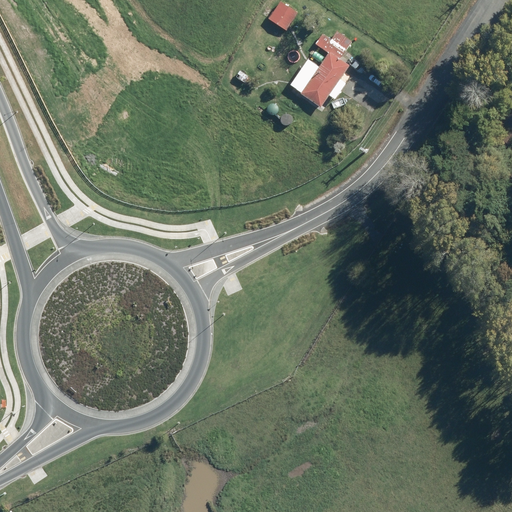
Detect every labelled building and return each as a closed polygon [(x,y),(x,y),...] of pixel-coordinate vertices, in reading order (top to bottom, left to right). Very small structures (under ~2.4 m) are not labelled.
[(283,0),(270,18),(288,31),(300,13),(283,0)] [(322,107),(332,95),(337,99),(350,82),(343,77),(351,65),(341,58),(353,41),(337,29),(332,36),(326,31),(317,44),(330,53),(322,65),(313,58),(292,84),(322,107)] [(253,77),(242,70),(236,79),(247,85),(253,77)] [(0,137),(22,126),(0,87),(0,137)] [(68,235),(47,246),(52,254),(42,259),(55,284),(85,268),(68,235)] [(163,323),(144,333),(152,351),(172,342),(163,323)]
